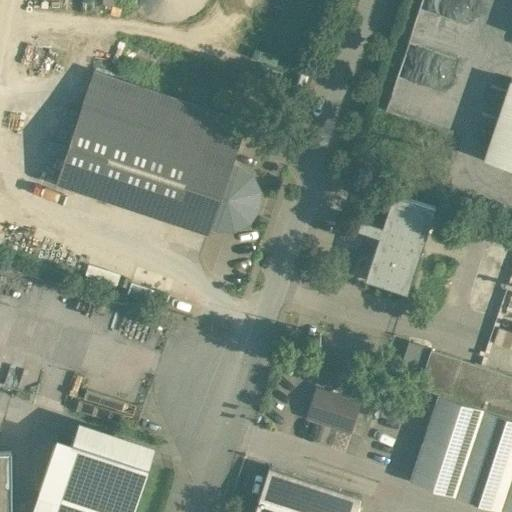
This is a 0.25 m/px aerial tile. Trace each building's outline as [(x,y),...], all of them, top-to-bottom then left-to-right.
[(472,0),(421,0),(404,58),(450,72),(472,0)] [(245,121),(94,70),(57,181),(84,190),(122,202),(161,215),(196,227),(209,231),(212,223),(232,162),(240,138),(245,121)] [(511,79),(486,157),(511,164),(511,79)] [(251,173),(237,164),(232,162),(212,223),(217,225),(234,226),(248,218),(258,205),(259,188),(251,173)] [(407,290),(435,205),(393,191),(382,223),(361,216),(357,227),(379,234),(365,276),(407,290)] [(511,333),(499,331),(497,342),(511,345),(511,333)] [(511,373),(431,347),(418,385),(439,392),(511,415),(511,373)] [(0,385),(0,427),(0,428),(12,390),(0,385)] [(361,401),(317,386),(307,416),(351,430),(361,401)] [(511,511),(511,415),(439,392),(410,482),(502,511),(511,511)] [(149,463),(72,438),(69,448),(54,443),(39,490),(54,495),(47,511),(133,511),(144,479),(149,463)] [(11,511),(11,451),(0,450),(0,511),(11,511)] [(268,469),(254,511),(357,511),(362,499),(268,469)]
